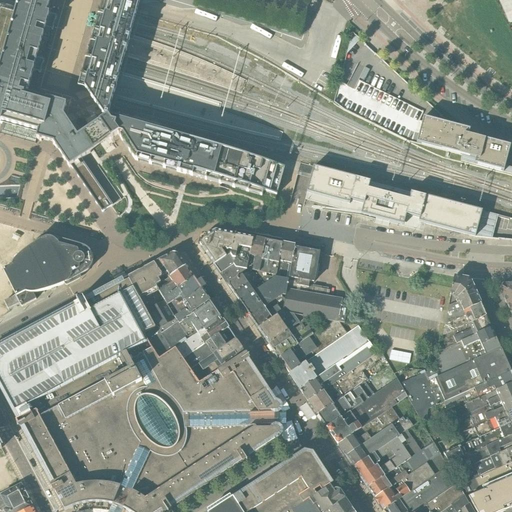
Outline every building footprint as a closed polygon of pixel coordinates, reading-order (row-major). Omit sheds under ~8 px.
[(30,88),(35,72),(37,73),(39,74),(40,71),(42,64),(43,62),(42,62),(47,46),(51,30),(51,31),(52,27),(54,21),(55,17),(53,17),(50,16),(48,15),(51,0),(20,0),(18,8),(4,4),(0,18),(0,62),(2,63),(0,70),(0,71),(0,87),(19,93),(20,92),(26,94),(26,95),(28,96),(30,88)] [(106,119),(106,120),(108,119),(108,118),(108,117),(109,115),(115,95),(114,95),(115,92),(117,86),(118,83),(122,69),(124,60),(126,53),(127,50),(130,41),(129,41),(130,39),(135,23),(141,0),(102,0),(103,1),(100,13),(99,13),(99,15),(95,29),(91,42),(92,42),(87,57),(86,59),(87,59),(83,74),(82,74),(79,86),(85,88),(105,119),(106,119)] [(0,87),(0,124),(12,128),(10,136),(41,144),(43,137),(52,101),(48,100),(47,101),(28,96),(26,95),(26,94),(20,92),(19,93),(0,87)] [(137,94),(120,90),(119,95),(135,99),(137,94)] [(52,101),(43,137),(49,138),(50,132),(51,132),(57,134),(54,144),(70,168),(72,167),(103,213),(121,199),(91,154),(80,138),(68,120),(63,112),(65,105),(59,103),(52,101)] [(80,138),(91,154),(107,142),(119,133),(131,124),(110,118),(109,117),(108,117),(108,118),(108,119),(106,120),(106,119),(96,126),(80,138)] [(423,118),(416,143),(462,155),(460,161),(511,174),(511,167),(505,166),(510,148),(488,143),(468,137),(470,130),(451,125),(423,118)] [(191,177),(276,198),(277,194),(278,194),(280,184),(282,179),(285,168),(285,167),(285,164),(277,162),(277,165),(131,124),(119,133),(140,163),(191,177)] [(364,204),(361,214),(404,225),(406,215),(419,218),(419,222),(476,237),(492,238),(498,215),(412,193),(411,199),(368,188),(370,181),(314,167),(307,192),(350,204),(351,200),(364,204)] [(0,262),(20,304),(22,307),(36,299),(33,293),(42,292),(52,289),(61,286),(66,284),(76,278),(84,273),(91,268),(92,266),(92,264),(93,261),(93,258),(92,256),(91,252),(89,250),(87,248),(83,246),(0,223),(0,262)] [(232,253),(235,234),(216,230),(201,238),(200,243),(214,264),(232,253)] [(235,234),(232,253),(214,264),(219,272),(221,271),(222,272),(234,264),(236,267),(237,266),(247,268),(254,233),(236,230),(235,234)] [(254,233),(247,268),(247,269),(247,270),(252,270),(260,272),(262,259),(267,236),(254,233)] [(267,236),(262,259),(279,263),(283,240),(267,236)] [(283,240),(279,263),(276,277),(288,279),(291,264),(296,242),(283,240)] [(288,279),(289,280),(287,290),(311,294),(312,287),(309,287),(310,281),(314,282),(316,271),(320,272),(324,253),(319,252),(320,247),(296,242),(291,264),(288,279)] [(172,253),(155,262),(162,275),(161,278),(159,279),(161,283),(162,282),(186,266),(178,254),(172,253)] [(162,275),(155,262),(145,268),(128,277),(140,296),(152,290),(152,289),(161,283),(159,279),(161,278),(162,275)] [(234,264),(222,272),(228,282),(247,269),(247,268),(237,266),(236,267),(234,264)] [(186,266),(162,282),(165,287),(159,291),(163,299),(164,298),(194,278),(186,266)] [(252,282),(253,273),(248,272),(228,285),(234,294),(252,282)] [(255,293),(255,289),(257,274),(253,273),(252,282),(234,294),(240,303),(255,293)] [(289,280),(288,279),(276,277),(271,276),(271,279),(255,289),(255,293),(240,303),(250,317),(283,295),(285,295),(286,296),(287,290),(289,280)] [(448,306),(477,295),(471,281),(470,280),(469,280),(468,279),(454,276),(450,296),(448,306)] [(118,282),(114,287),(113,286),(112,286),(111,286),(111,287),(110,287),(109,288),(109,289),(108,289),(108,290),(102,291),(89,298),(85,301),(83,298),(77,301),(79,304),(74,306),(75,307),(60,315),(60,314),(0,345),(0,386),(14,413),(16,413),(19,420),(16,421),(20,428),(21,428),(51,485),(50,485),(54,492),(55,492),(64,510),(65,511),(69,509),(73,507),(78,505),(83,504),(89,503),(96,503),(99,503),(103,503),(109,504),(113,505),(113,504),(114,504),(115,505),(115,507),(116,508),(118,508),(119,509),(121,508),(122,508),(123,507),(124,508),(123,509),(126,510),(129,511),(167,511),(172,509),(171,508),(242,462),(243,463),(249,458),(249,457),(280,437),(278,435),(279,434),(280,432),(279,431),(278,429),(277,428),(275,428),(275,426),(275,420),(274,414),(275,412),(276,412),(278,411),(279,409),(279,407),(278,406),(277,405),(278,404),(249,359),(250,359),(246,353),(246,354),(245,353),(200,383),(190,370),(190,369),(183,358),(176,348),(161,358),(145,336),(158,328),(148,310),(140,296),(128,277),(118,282)] [(194,278),(164,298),(165,300),(170,310),(202,289),(194,278)] [(511,283),(502,284),(500,289),(506,303),(511,300),(511,283)] [(311,294),(287,290),(286,296),(285,295),(282,313),(307,317),(313,318),(333,321),(339,322),(345,323),(346,315),(347,308),(341,307),(343,300),(328,297),(330,290),(312,287),(311,294)] [(170,310),(177,323),(179,322),(180,323),(211,302),(202,289),(170,310)] [(283,295),(250,317),(259,329),(282,313),(285,295),(283,295)] [(446,315),(447,315),(464,309),(464,311),(481,304),(477,295),(448,306),(446,315)] [(8,309),(20,304),(16,296),(4,302),(8,309)] [(148,310),(158,328),(162,333),(177,323),(170,310),(165,300),(148,310)] [(179,322),(177,323),(162,333),(158,328),(145,336),(161,358),(176,348),(221,317),(211,302),(180,323),(179,322)] [(443,336),(486,316),(481,304),(464,311),(464,309),(447,315),(446,315),(443,336)] [(307,317),(282,313),(259,329),(268,343),(307,317)] [(486,316),(443,336),(440,350),(491,328),(486,316)] [(176,348),(183,358),(229,328),(221,317),(176,348)] [(313,318),(307,317),(268,343),(278,358),(314,334),(306,323),(313,318)] [(339,322),(333,321),(326,326),(316,333),(314,334),(278,358),(289,373),(332,344),(347,334),(339,322)] [(332,344),(289,373),(300,390),(343,360),(369,342),(358,326),(347,334),(332,344)] [(183,358),(190,369),(198,364),(236,339),(229,328),(183,358)] [(397,379),(407,396),(417,413),(428,409),(443,402),(511,373),(491,328),(440,350),(436,371),(429,371),(413,378),(400,384),(397,379)] [(244,351),(236,339),(198,364),(203,371),(208,367),(212,372),(244,351)] [(300,390),(308,401),(378,353),(369,342),(343,360),(300,390)] [(380,351),(378,353),(308,401),(317,414),(365,382),(368,380),(362,372),(383,356),(380,351)] [(468,404),(511,384),(511,374),(511,373),(443,402),(447,411),(460,405),(459,402),(463,401),(464,403),(467,402),(468,404)] [(374,395),(326,428),(338,445),(392,408),(397,404),(396,404),(407,396),(397,379),(374,395)] [(365,382),(317,414),(326,428),(374,395),(365,382)] [(458,421),(469,416),(511,397),(511,384),(468,404),(453,410),(458,421)] [(474,427),(511,410),(511,397),(469,416),(474,427)] [(310,420),(317,415),(308,402),(301,407),(310,420)] [(392,408),(338,445),(345,456),(399,420),(399,419),(400,418),(392,408)] [(438,410),(431,413),(433,419),(440,416),(438,410)] [(511,410),(474,427),(479,438),(511,423),(511,410)] [(399,420),(345,456),(353,467),(407,430),(413,426),(409,421),(406,423),(403,417),(399,420)] [(469,455),(511,435),(511,423),(479,438),(444,454),(449,464),(469,455)] [(407,430),(353,467),(360,477),(414,441),(407,430)] [(474,465),(511,447),(511,435),(469,455),(474,465)] [(414,441),(360,477),(367,487),(421,451),(417,445),(414,441)] [(421,451),(367,487),(374,498),(440,453),(433,442),(421,451)] [(476,479),(511,463),(511,462),(511,447),(474,465),(470,467),(476,479)] [(233,498),(241,511),(293,511),(292,511),(309,499),(329,485),(328,482),(330,481),(331,481),(313,452),(309,452),(304,450),(233,498)] [(440,453),(374,498),(383,511),(447,466),(440,453)] [(511,465),(511,463),(476,479),(462,484),(466,494),(482,487),(484,490),(469,497),(472,503),(477,511),(500,511),(511,507),(511,465)] [(447,466),(383,511),(415,511),(457,484),(447,466)] [(473,511),(457,484),(416,511),(473,511)] [(21,511),(32,506),(28,497),(21,485),(0,496),(0,495),(0,511),(21,511)] [(309,499),(292,511),(293,511),(326,511),(345,499),(338,488),(334,491),(330,485),(329,485),(309,499)] [(241,511),(233,498),(210,511),(241,511)] [(354,511),(345,499),(326,511),(354,511)]
